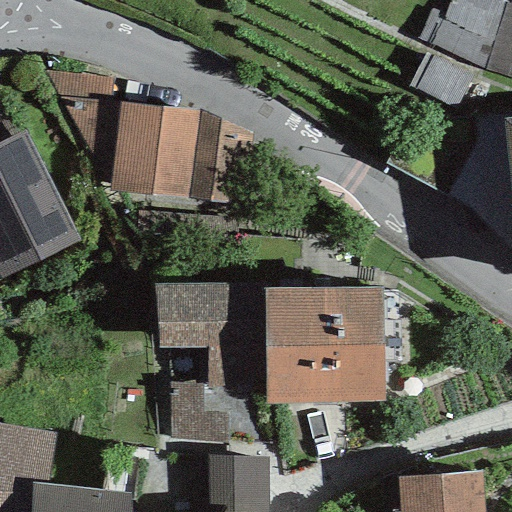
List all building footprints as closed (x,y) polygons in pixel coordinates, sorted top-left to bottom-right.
[(511,4),(498,0),(447,0),(444,14),(430,10),(416,41),(482,70),(511,79),(511,4)] [(472,78),(425,54),(408,86),(455,110),(472,78)] [(111,79),(45,71),(59,98),(109,102),(111,79)] [(109,102),(59,98),(111,179),(120,103),(109,102)] [(198,109),(120,103),(111,179),(109,193),(245,203),(252,134),(198,109)] [(0,139),(13,133),(0,105),(0,139)] [(511,117),(503,119),(511,215),(511,117)] [(79,241),(22,129),(13,133),(0,139),(0,279),(1,281),(79,241)] [(263,284),(152,285),(158,350),(207,345),(207,390),(264,392),(262,290),(263,284)] [(382,287),(262,290),(264,392),(264,404),(384,402),(382,287)] [(200,385),(168,385),(168,440),(224,441),(224,414),(200,414),(200,385)] [(55,433),(0,425),(0,511),(29,511),(30,486),(47,487),(55,433)] [(482,511),(480,472),(395,478),(397,510),(391,511),(390,511),(482,511)] [(47,487),(30,486),(29,511),(152,511),(153,491),(47,487)]
